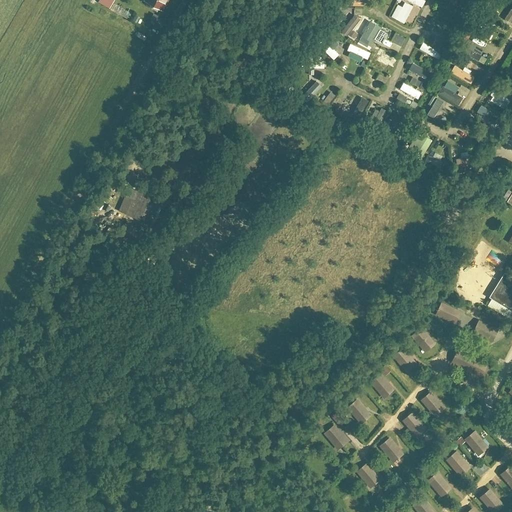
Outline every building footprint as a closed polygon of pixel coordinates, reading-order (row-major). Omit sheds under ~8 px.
[(97,0),(95,4),(125,22),(132,11),(114,0),(113,0),(97,0)] [(140,0),(139,3),(159,14),(166,0),(140,0)] [(511,272),(505,268),(490,293),(511,306),(511,272)] [(437,312),(455,321),(461,308),(443,300),(437,312)] [(475,330),(493,339),(499,326),(480,318),(475,330)] [(412,334),(425,349),(436,340),(423,325),(412,334)] [(394,354),(406,369),(417,360),(404,345),(394,354)] [(487,361),(459,348),(453,360),(481,374),(487,361)] [(371,380),(383,395),(394,386),(381,371),(371,380)] [(421,398),(434,413),(445,404),(432,389),(421,398)] [(346,402),(359,417),(370,408),(357,393),(346,402)] [(403,418),(416,433),(427,424),(414,409),(403,418)] [(324,432),(337,447),(348,438),(335,423),(324,432)] [(465,438),(478,453),(489,444),(476,429),(465,438)] [(381,445),(394,460),(404,451),(391,436),(381,445)] [(446,458),(459,473),(470,464),(457,449),(446,458)] [(357,469),(370,484),(381,475),(368,460),(357,469)] [(500,472),(511,485),(511,463),(500,472)] [(427,478),(440,493),(451,484),(438,469),(427,478)] [(480,496),(493,511),(503,502),(490,487),(480,496)] [(412,504),(419,511),(433,511),(436,510),(423,495),(412,504)]
